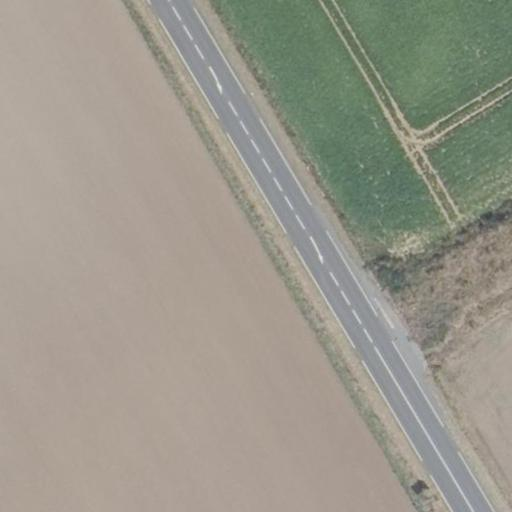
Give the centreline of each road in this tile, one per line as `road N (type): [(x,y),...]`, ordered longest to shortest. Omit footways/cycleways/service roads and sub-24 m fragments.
road 1 (secondary): [(168,0),(475,511)]
road 2 (unknown): [(511,261),(378,348)]
